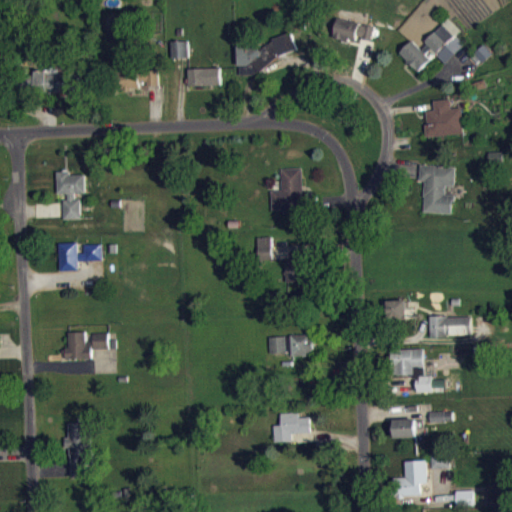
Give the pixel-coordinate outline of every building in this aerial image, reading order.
[(333,36),(339,16),(360,21),(359,23),(365,24),(366,23),(375,25),(372,40),(363,37),(362,39),(357,38),(350,37),(349,41),(333,36)] [(399,51),(413,39),(421,48),(427,43),(425,41),(443,23),(454,34),(437,52),(432,47),(426,53),(431,58),(419,70),(399,51)] [(297,47),(290,30),(274,37),(269,43),(268,41),(238,43),(240,74),(253,72),(257,69),(259,70),(278,54),(297,47)] [(171,40),(172,57),(188,57),(188,39),(171,40)] [(76,72),(77,89),(21,92),(21,74),(34,74),(34,69),(45,68),(45,63),(49,64),(50,67),(58,67),(59,72),(76,72)] [(158,83),(157,68),(137,68),(137,65),(119,66),(119,88),(125,88),(125,90),(132,89),(132,87),(140,87),(140,81),(146,81),(146,84),(158,83)] [(189,67),(189,84),(221,84),(220,66),(189,67)] [(425,123),(427,135),(465,131),(462,106),(452,107),(451,98),(434,100),(435,109),(427,109),(428,123),(425,123)] [(419,179),(424,180),(424,195),(425,195),(424,210),(451,212),(452,202),(454,202),(455,193),(446,193),(447,184),(455,185),(456,166),(421,163),(419,179)] [(271,190),(272,208),(283,208),(283,211),(304,210),(301,166),(281,168),(282,189),(271,190)] [(57,170),(58,192),(68,191),(68,198),(63,198),(64,216),(81,215),(80,198),(75,198),(75,192),(85,191),(84,173),(70,174),(70,170),(57,170)] [(258,235),(259,259),(273,258),(272,235),(258,235)] [(59,242),(61,269),(78,269),(78,260),(103,260),(102,243),(84,243),(84,252),(79,252),(78,240),(59,242)] [(286,260),(287,281),(308,281),(308,275),(319,275),(317,258),(286,260)] [(289,267),(288,300),(313,301),(313,291),(308,291),(309,268),(289,267)] [(388,299),(388,319),(410,318),(409,299),(388,299)] [(431,336),(448,336),(448,334),(472,333),(471,315),(448,316),(448,314),(429,315),(431,336)] [(66,357),(65,346),(69,346),(69,331),(85,331),(85,339),(94,339),(93,332),(109,331),(109,346),(92,347),(93,356),(66,357)] [(270,335),(271,352),(293,350),(293,355),(312,354),(312,348),(314,348),(314,339),(311,339),(311,333),(270,335)] [(111,339),(95,340),(95,355),(111,355),(111,339)] [(272,360),(293,359),(292,342),(272,343),(272,360)] [(392,349),(393,373),(415,373),(414,365),(419,365),(421,366),(425,366),(424,347),(392,349)] [(417,383),(418,391),(433,390),(433,373),(421,375),(421,383),(417,383)] [(430,411),(431,422),(446,421),(446,420),(453,419),(453,411),(445,411),(445,410),(430,411)] [(275,424),(275,440),(292,439),(292,432),(311,431),(311,416),(300,416),(300,411),(282,412),(282,424),(275,424)] [(417,417),(394,418),(395,437),(418,436),(417,417)] [(69,422),(89,421),(90,429),(93,429),(94,439),(91,440),(91,448),(95,450),(96,473),(72,474),(70,446),(66,446),(66,436),(70,437),(69,422)] [(432,454),(432,467),(450,466),(450,453),(432,454)] [(393,476),(394,495),(422,493),(422,482),(428,482),(427,458),(405,460),(406,476),(393,476)] [(433,475),(451,474),(451,461),(433,462),(433,475)] [(456,489),(457,504),(475,504),(474,489),(456,489)] [(476,511),(476,496),(457,497),(458,511),(476,511)]
